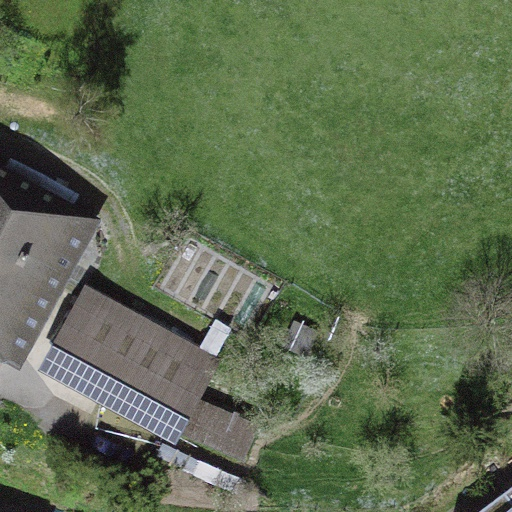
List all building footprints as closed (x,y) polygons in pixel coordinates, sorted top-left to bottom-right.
[(0,196),(0,335),(1,336),(19,303),(40,315),(63,273),(41,262),(59,229),(0,196)] [(97,305),(61,369),(170,428),(205,364),(97,305)] [(252,429),(193,402),(181,429),(241,455),(252,429)] [(511,486),(502,494),(511,506),(511,486)] [(477,511),(511,511),(511,506),(502,494),(477,511)]
